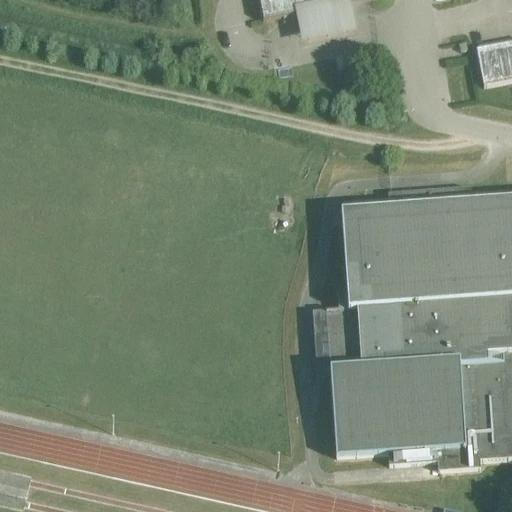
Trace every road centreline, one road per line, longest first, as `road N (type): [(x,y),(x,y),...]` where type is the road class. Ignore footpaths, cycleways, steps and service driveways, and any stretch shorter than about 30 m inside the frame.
road 1 (track): [(466,125),(451,142),(394,142),(0,59)]
road 2 (residential): [(419,34),(271,60),(243,51),(232,0)]
road 3 (residential): [(511,135),(440,120),(426,100),(419,34)]
